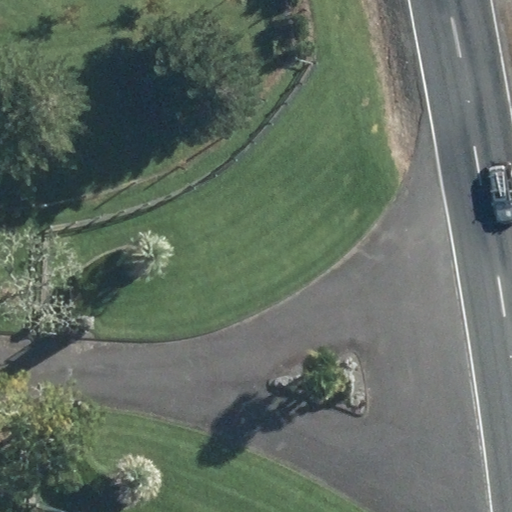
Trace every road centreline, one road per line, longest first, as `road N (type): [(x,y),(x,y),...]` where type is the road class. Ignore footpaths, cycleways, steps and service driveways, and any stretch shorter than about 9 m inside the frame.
road 1 (unknown): [(511,437),(191,365),(0,362)]
road 2 (tertiary): [(511,408),(439,0)]
